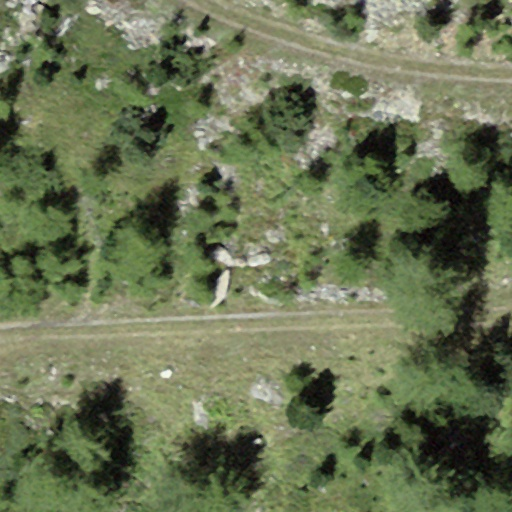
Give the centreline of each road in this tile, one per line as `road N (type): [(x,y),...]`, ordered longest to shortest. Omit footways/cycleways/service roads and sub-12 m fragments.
road 1 (track): [(511,302),(394,327),(0,345)]
road 2 (track): [(231,0),(374,58),(511,70)]
